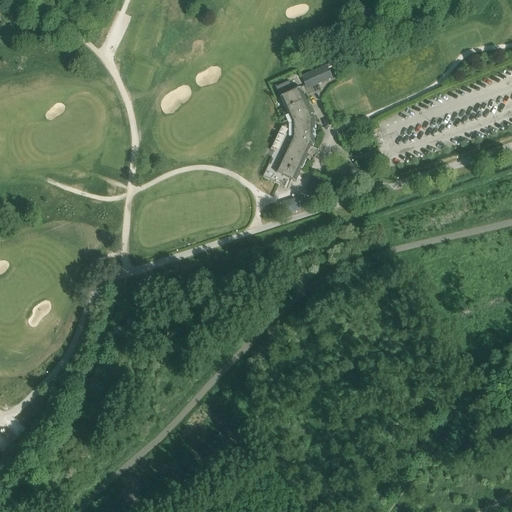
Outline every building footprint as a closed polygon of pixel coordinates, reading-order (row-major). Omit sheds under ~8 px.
[(332,78),(327,66),(307,75),(312,87),(332,78)] [(288,125),(263,177),(263,178),(285,188),(289,179),(296,183),(308,157),(311,158),(315,149),(312,148),(315,143),(315,119),(301,88),(294,91),(289,82),(276,88),(276,86),(275,86),(288,115),(284,117),(288,125)] [(303,196),(315,201),(324,182),(312,176),(303,196)] [(296,201),(281,206),(284,215),(307,208),(303,197),(295,199),(296,201)] [(0,446),(4,450),(11,444),(0,431),(0,446)]
